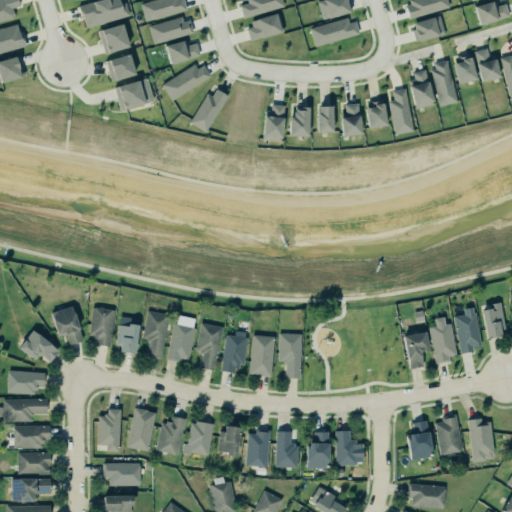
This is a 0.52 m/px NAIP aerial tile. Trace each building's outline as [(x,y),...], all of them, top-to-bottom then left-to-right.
[(0,0),(0,15),(12,12),(9,5),(17,2),(16,0),(0,0)] [(84,27),(129,16),(126,2),(119,3),(118,0),(96,0),(79,4),(84,27)] [(138,2),(144,0),(182,0),(186,10),(143,22),(138,2)] [(282,5),(280,0),(245,0),(246,2),(237,4),(241,17),(282,5)] [(319,0),(317,1),(322,19),(350,11),(347,0),(319,0)] [(402,5),(406,19),(448,6),(446,0),(406,0),(407,3),(402,5)] [(472,5),(493,0),(495,4),(503,3),(507,15),(478,23),(472,5)] [(244,28),(248,39),(267,34),(279,31),(274,12),(254,17),(254,19),(248,20),(250,26),(244,28)] [(411,22),(431,16),(437,14),(442,32),(436,34),(415,40),(413,39),(410,28),(412,27),(411,22)] [(148,25),(152,43),(193,33),(188,16),(148,25)] [(309,29),(314,46),(358,33),(353,16),(309,29)] [(0,23),(0,48),(23,42),(19,30),(18,27),(15,27),(13,20),(0,23)] [(94,28),(121,21),(129,47),(101,55),(94,28)] [(196,42),(187,44),(186,39),(164,45),(169,64),(199,55),(196,42)] [(472,51),(479,80),(498,76),(493,58),(488,58),(484,47),(472,51)] [(496,56),(511,52),(511,56),(511,98),(508,100),(496,56)] [(105,60),(111,81),(135,74),(128,53),(105,60)] [(24,76),(18,55),(0,60),(0,82),(0,83),(24,76)] [(451,63),(456,83),(474,78),(468,56),(459,58),(459,61),(451,63)] [(431,63),(433,69),(428,69),(437,105),(455,101),(444,59),(431,63)] [(158,83),(192,62),(195,66),(202,62),(210,75),(169,101),(158,83)] [(410,71),(423,69),(428,89),(431,104),(413,108),(407,85),(406,79),(412,78),(410,71)] [(110,85),(145,75),(152,100),(118,110),(110,85)] [(214,86),(227,94),(203,133),(185,122),(204,91),(209,94),(214,86)] [(390,90),(403,88),(410,130),(393,134),(386,101),(391,99),(390,90)] [(385,126),(383,102),(364,104),(367,128),(385,126)] [(344,104),(344,115),(340,115),(341,135),(359,135),(358,103),(344,104)] [(283,104),(270,104),(270,110),(263,110),(262,139),(281,140),(283,104)] [(307,136),(308,106),(291,105),(291,117),(289,117),(288,136),(307,136)] [(317,105),(329,105),(331,131),(315,131),(314,111),(317,111),(317,105)] [(51,311),(56,337),(66,335),(68,344),(81,341),(73,306),(51,311)] [(451,315),(458,352),(471,350),(472,346),(479,344),(473,312),(470,306),(462,308),(462,314),(451,315)] [(96,336),(95,344),(110,346),(113,309),(91,307),(88,335),(96,336)] [(479,309),(489,307),(490,310),(499,308),(503,328),(498,329),(499,335),(484,337),(479,309)] [(162,358),(167,313),(145,311),(142,339),(148,339),(146,356),(162,358)] [(166,358),(187,362),(195,318),(175,314),(166,358)] [(427,327),(434,363),(447,360),(447,356),(454,354),(449,323),(443,323),(441,316),(432,318),(435,325),(427,327)] [(198,366),(212,369),(220,326),(198,322),(193,349),(199,350),(198,352),(201,353),(198,366)] [(117,324),(116,343),(119,343),(119,352),(135,353),(136,325),(117,324)] [(233,329),(244,331),(245,337),(242,364),(238,363),(233,366),(232,372),(219,368),(224,333),(233,334),(233,329)] [(58,348),(29,330),(18,349),(33,358),(36,353),(50,362),(58,348)] [(401,335),(406,369),(422,366),(419,351),(424,350),(426,347),(423,331),(401,335)] [(272,335),(250,333),(247,372),(256,373),(256,375),(268,376),(272,335)] [(277,333),(276,361),(283,362),(284,377),(297,377),(298,333),(277,333)] [(44,371),(7,370),(6,393),(33,393),(34,386),(43,386),(44,371)] [(46,398),(0,398),(0,420),(0,421),(31,421),(31,413),(46,413),(46,398)] [(132,407),(125,446),(146,450),(154,411),(132,407)] [(119,409),(105,408),(105,415),(97,415),(96,445),(106,445),(105,451),(118,451),(119,409)] [(153,448),(175,453),(183,418),(170,414),(168,421),(164,420),(164,423),(159,422),(153,448)] [(439,419),(433,422),(440,455),(460,449),(453,414),(440,416),(439,419)] [(493,459),(489,421),(481,422),(480,417),(467,419),(471,461),(493,459)] [(212,424),(190,420),(186,444),(183,443),(181,451),(207,455),(212,424)] [(410,422),(412,433),(406,434),(404,437),(409,460),(430,455),(424,420),(410,422)] [(11,425),(11,447),(38,447),(38,443),(41,443),(41,439),(47,439),(47,424),(11,425)] [(223,425),(238,426),(235,455),(224,454),(225,451),(215,450),(217,429),(223,430),(223,425)] [(331,429),(347,428),(348,438),(354,438),(355,464),(333,465),(331,429)] [(246,432),(243,464),(264,466),(268,429),(254,429),(254,433),(250,432),(246,432)] [(274,430),(273,465),(294,466),(295,445),(293,445),(293,442),(288,442),(288,431),(274,430)] [(311,430),(327,430),(327,468),(303,468),(303,441),(311,441),(311,430)] [(49,452),(17,452),(16,474),(49,474),(49,452)] [(109,485),(139,485),(139,462),(102,463),(102,477),(109,477),(109,485)] [(8,476),(48,476),(48,493),(35,493),(35,502),(8,502),(8,476)] [(234,511),(229,481),(223,482),(222,479),(207,481),(212,511),(234,511)] [(406,483),(405,496),(409,498),(409,505),(441,507),(442,485),(406,483)] [(338,505),(341,500),(325,490),(324,491),(322,490),(323,489),(316,485),(307,500),(312,503),(310,505),(320,511),(340,511),(343,508),(338,505)] [(250,511),(261,489),(280,499),(273,511),(250,511)] [(100,490),(131,490),(130,511),(107,511),(107,509),(100,509),(100,490)] [(511,511),(499,511),(498,511),(510,492),(511,493),(511,511)] [(159,511),(181,511),(167,502),(159,511)]
